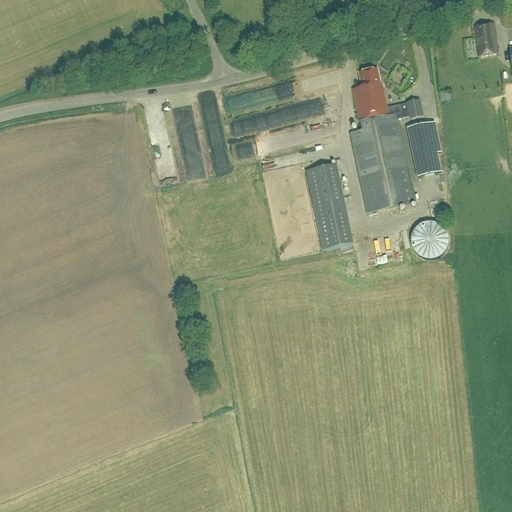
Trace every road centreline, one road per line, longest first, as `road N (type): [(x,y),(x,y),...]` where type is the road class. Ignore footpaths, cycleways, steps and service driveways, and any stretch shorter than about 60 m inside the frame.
road 1 (unclassified): [(229,81),(505,0)]
road 2 (unclassified): [(0,119),(229,81)]
